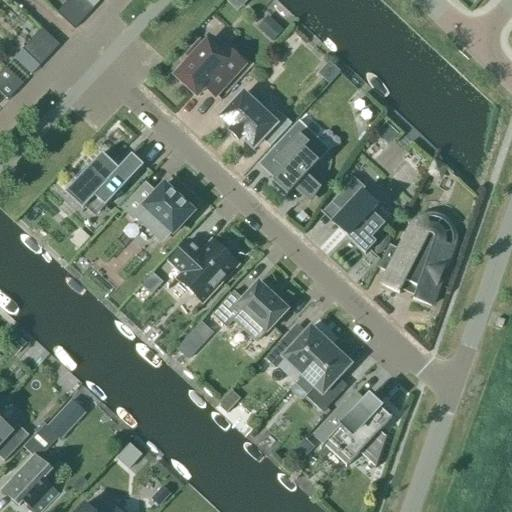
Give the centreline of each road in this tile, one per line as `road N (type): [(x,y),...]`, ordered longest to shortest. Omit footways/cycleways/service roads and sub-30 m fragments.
road 1 (residential): [(454,384),(426,372),(77,47)]
road 2 (unclassified): [(454,384),(511,218)]
road 3 (unclassified): [(409,511),(454,384)]
